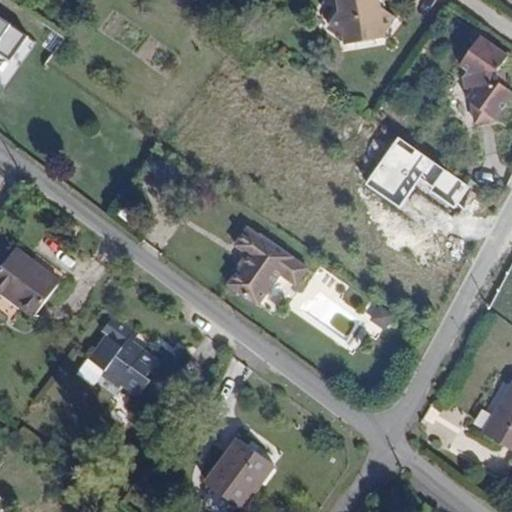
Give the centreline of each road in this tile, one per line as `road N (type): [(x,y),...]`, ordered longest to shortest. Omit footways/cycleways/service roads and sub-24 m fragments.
road 1 (residential): [(0,145),(389,445)]
road 2 (residential): [(389,445),(511,229)]
